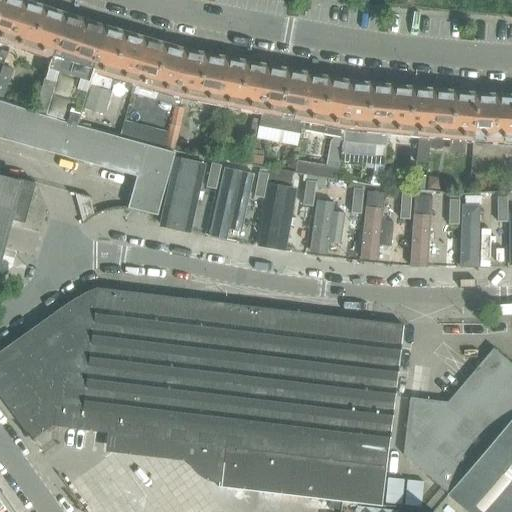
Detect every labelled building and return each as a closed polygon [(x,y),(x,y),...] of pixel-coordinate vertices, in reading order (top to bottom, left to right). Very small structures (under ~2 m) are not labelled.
[(0,0),(0,40),(10,44),(24,2),(17,0),(0,0)] [(50,58),(64,15),(24,2),(10,44),(50,58)] [(89,85),(104,28),(64,15),(50,58),(34,113),(50,118),(77,127),(81,113),(89,85)] [(131,94),(147,40),(104,28),(89,85),(91,85),(84,109),(104,115),(104,116),(118,121),(126,95),(130,96),(131,94)] [(178,94),(186,52),(184,51),(147,40),(131,94),(173,106),(176,94),(178,94)] [(219,103),(227,60),(186,52),(178,94),(219,103)] [(260,111),(266,67),(227,60),(219,103),(260,111)] [(0,100),(2,101),(13,71),(2,67),(0,73),(0,100)] [(301,119),(308,75),(266,67),(260,111),(301,119)] [(343,142),(350,83),(308,75),(301,119),(299,130),(335,136),(330,143),(326,166),(297,162),(295,174),(316,178),(337,181),(339,170),(343,142)] [(388,132),(392,87),(350,83),(343,142),(386,147),(387,132),(388,132)] [(429,153),(430,137),(435,91),(392,87),(388,132),(394,133),(418,136),(416,163),(427,164),(429,153)] [(473,140),(477,95),(450,93),(435,91),(430,137),(443,138),(473,140)] [(511,142),(511,97),(490,96),(477,95),(473,140),(491,141),(510,143),(511,142)] [(0,139),(14,143),(23,110),(0,102),(0,139)] [(175,151),(184,109),(174,107),(168,133),(165,149),(175,151)] [(41,150),(50,118),(34,113),(23,110),(14,143),(41,150)] [(69,158),(77,127),(50,118),(41,150),(69,158)] [(165,149),(168,133),(123,122),(123,124),(119,138),(165,150),(165,149)] [(99,153),(104,134),(77,127),(69,158),(96,166),(99,153)] [(165,150),(119,138),(104,134),(99,153),(96,166),(136,177),(128,207),(127,208),(157,216),(157,213),(174,153),(165,150)] [(160,228),(191,234),(209,159),(187,156),(175,153),(174,153),(157,213),(163,215),(160,228)] [(215,190),(221,166),(211,163),(206,188),(215,190)] [(268,174),(266,183),(290,187),(293,174),(269,170),(268,174)] [(250,177),(230,173),(217,237),(237,241),(250,177)] [(266,183),(268,174),(258,173),(254,197),(264,199),(266,183)] [(0,251),(9,219),(24,223),(34,186),(34,184),(0,174),(0,251)] [(424,191),(425,177),(410,176),(409,189),(424,191)] [(312,207),(316,182),(306,181),(302,206),(312,207)] [(511,192),(511,184),(500,183),(499,193),(511,192)] [(298,192),(277,188),(266,249),(287,252),(298,192)] [(361,215),(363,190),(353,189),(351,214),(361,215)] [(94,200),(74,194),(77,206),(94,204),(94,201),(94,200)] [(409,220),(411,195),(401,194),(399,219),(409,220)] [(507,222),(507,198),(497,198),(497,222),(507,222)] [(458,225),(459,200),(449,200),(448,225),(458,225)] [(94,204),(77,206),(82,223),(81,224),(82,225),(89,219),(96,215),(94,204)] [(337,206),(316,204),(310,254),(330,257),(337,206)] [(384,212),(366,210),(360,261),(378,263),(384,212)] [(482,216),(461,216),(461,267),(482,267),(482,216)] [(433,218),(415,217),(412,264),(430,265),(433,218)] [(381,506),(394,397),(403,327),(97,290),(87,293),(87,294),(75,301),(64,308),(30,332),(29,332),(0,353),(0,395),(32,439),(51,425),(51,426),(52,425),(58,426),(185,442),(185,446),(185,451),(187,456),(188,460),(190,465),(193,469),(197,472),(200,475),(205,478),(209,480),(214,481),(218,482),(218,487),(341,502),(341,501),(381,506)] [(511,511),(511,364),(493,349),(447,403),(409,398),(402,455),(447,494),(431,511),(511,511)]
